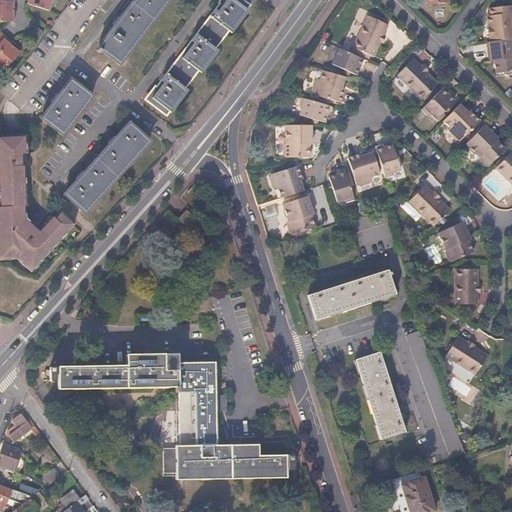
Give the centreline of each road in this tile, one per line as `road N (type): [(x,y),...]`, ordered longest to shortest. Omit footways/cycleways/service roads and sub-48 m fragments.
road 1 (tertiary): [(340,511),(233,181)]
road 2 (primary): [(3,369),(192,159)]
road 3 (primary): [(181,162),(0,361)]
road 4 (residential): [(363,107),(425,152),(494,224)]
road 5 (residential): [(107,511),(18,392)]
road 6 (residential): [(132,98),(208,0)]
road 7 (primary): [(239,97),(311,0)]
